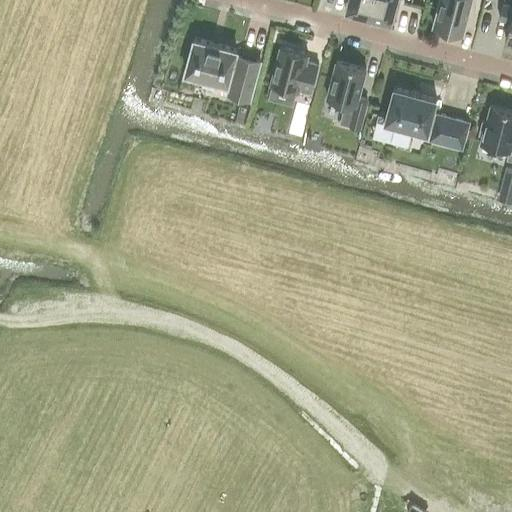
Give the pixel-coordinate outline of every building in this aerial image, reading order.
[(368,16),(372,0),(347,0),(345,10),(368,16)] [(372,0),(368,16),(392,23),(397,0),(372,0)] [(463,35),(471,0),(440,0),(433,27),(463,35)] [(511,41),(511,5),(503,4),(500,18),(511,21),(506,40),(511,41)] [(210,43),(194,39),(185,73),(230,85),(227,94),(250,100),(260,62),(235,55),(237,50),(220,46),(221,45),(219,44),(219,45),(212,44),(212,43),(210,42),(210,43)] [(310,96),(318,65),(306,62),(308,54),(281,46),(269,89),(296,96),(297,92),(310,96)] [(360,129),(367,100),(359,97),(366,69),(337,61),(327,99),(346,103),(340,123),(350,126),(360,129)] [(436,116),(432,115),(436,100),(393,88),(384,122),(427,134),(428,129),(432,130),(429,140),(461,149),(468,123),(436,114),(436,116)] [(511,111),(490,106),(486,122),(482,121),(479,135),(482,136),(480,144),(509,151),(507,159),(511,160),(511,111)] [(511,187),(511,166),(506,165),(500,184),(511,187)]
